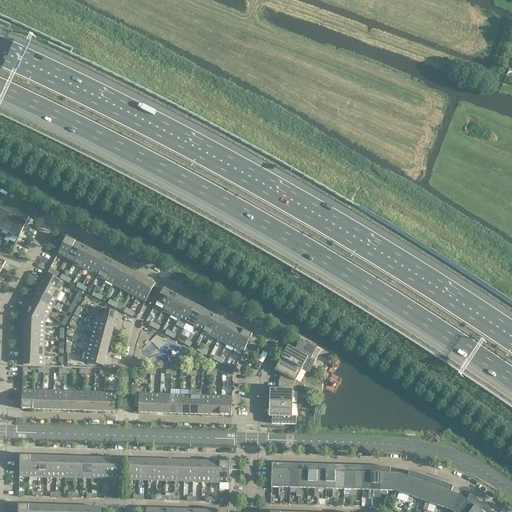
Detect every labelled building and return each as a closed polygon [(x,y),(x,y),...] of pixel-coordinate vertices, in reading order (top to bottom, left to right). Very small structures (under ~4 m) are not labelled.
[(0,228),(2,230),(13,209),(5,205),(0,214),(0,228)] [(10,234),(21,213),(13,209),(2,230),(8,233),(10,234)] [(18,239),(29,218),(21,213),(10,234),(12,235),(18,239)] [(65,260),(75,242),(67,237),(57,256),(65,260)] [(73,264),(83,246),(75,242),(65,260),(73,264)] [(81,268),(91,250),(83,246),(73,264),(81,268)] [(89,273),(99,254),(91,250),(81,268),(89,273)] [(97,277),(107,258),(99,254),(89,273),(97,277)] [(105,281),(115,263),(107,258),(97,277),(105,281)] [(113,285),(123,267),(115,263),(105,281),(113,285)] [(121,290),(131,271),(123,267),(113,285),(121,290)] [(129,294),(139,275),(131,271),(121,290),(129,294)] [(66,284),(52,277),(47,274),(43,283),(61,292),(66,284)] [(137,298),(147,280),(139,275),(129,294),(137,298)] [(146,302),(155,284),(147,280),(137,298),(146,302)] [(61,292),(43,283),(39,290),(57,300),(61,292)] [(162,311),(172,293),(164,288),(154,307),(162,311)] [(57,300),(39,290),(34,299),(53,308),(57,300)] [(170,315),(180,297),(172,293),(162,311),(170,315)] [(178,320),(188,301),(180,297),(170,315),(178,320)] [(53,308),(34,299),(30,306),(49,316),(53,308)] [(186,324),(196,305),(188,301),(178,320),(186,324)] [(194,328),(204,310),(196,305),(186,324),(194,328)] [(49,316),(30,306),(24,317),(45,323),(49,316)] [(116,322),(118,313),(98,308),(95,317),(116,322)] [(202,332),(212,314),(204,310),(194,328),(202,332)] [(210,337),(220,318),(212,314),(202,332),(210,337)] [(45,330),(45,323),(24,317),(24,329),(45,330)] [(113,331),(116,322),(95,317),(93,326),(113,331)] [(218,341),(228,322),(220,318),(210,337),(218,341)] [(226,345),(236,327),(228,322),(218,341),(226,345)] [(111,340),(113,331),(93,326),(91,335),(111,340)] [(234,349),(244,331),(236,327),(226,345),(234,349)] [(45,339),(45,330),(24,329),(24,338),(45,339)] [(243,354),(252,335),(244,331),(234,349),(243,354)] [(108,349),(111,340),(91,335),(88,344),(108,349)] [(44,348),(45,339),(24,338),(24,347),(44,348)] [(106,358),(108,349),(88,344),(86,353),(106,358)] [(311,359),(314,354),(298,345),(295,350),(288,346),(287,349),(282,359),(302,369),(308,357),(311,359)] [(44,357),(44,348),(24,347),(23,357),(44,357)] [(104,367),(106,358),(86,353),(84,361),(104,367)] [(44,366),(44,357),(23,357),(23,366),(44,366)] [(296,381),(302,369),(282,359),(277,368),(275,371),(283,375),(281,379),(280,379),(279,382),(279,383),(296,387),(296,386),(299,382),(296,381)] [(293,404),(293,391),(296,391),(296,387),(279,383),(279,385),(279,390),(270,389),(270,392),(271,392),(270,403),(293,404)] [(32,410),(33,391),(22,390),(22,409),(32,410)] [(42,410),(43,391),(33,391),(32,410),(42,410)] [(53,410),(53,391),(43,391),(42,410),(53,410)] [(63,411),(64,392),(53,391),(53,410),(63,411)] [(73,411),(74,392),(64,392),(63,411),(73,411)] [(84,411),(84,392),(74,392),(73,411),(84,411)] [(94,411),(95,393),(84,392),(84,411),(94,411)] [(104,412),(105,393),(95,393),(94,411),(104,412)] [(115,412),(115,393),(105,393),(104,412),(115,412)] [(149,413),(150,394),(139,394),(139,413),(149,413)] [(159,414),(160,395),(150,394),(149,413),(159,414)] [(170,414),(170,395),(160,395),(159,414),(170,414)] [(180,414),(181,395),(170,395),(170,414),(180,414)] [(190,415),(191,396),(181,395),(180,414),(190,415)] [(201,415),(201,396),(191,396),(190,415),(201,415)] [(211,415),(212,396),(201,396),(201,415),(211,415)] [(221,416),(222,397),(212,396),(211,415),(221,416)] [(232,416),(232,397),(222,397),(221,416),(232,416)] [(293,417),(293,404),(270,403),(270,414),(270,417),(272,417),(272,422),(295,423),(296,417),(293,417)] [(29,477),(29,456),(20,456),(20,477),(29,477)] [(38,477),(38,457),(29,456),(29,477),(38,477)] [(47,478),(47,457),(38,457),(38,477),(47,478)] [(56,478),(57,457),(47,457),(47,478),(56,478)] [(65,478),(66,458),(57,457),(56,478),(65,478)] [(74,479),(75,458),(66,458),(65,478),(74,479)] [(83,479),(84,458),(75,458),(74,479),(83,479)] [(92,479),(93,458),(84,458),(83,479),(92,479)] [(101,479),(102,459),(93,458),(92,479),(101,479)] [(110,480),(111,459),(102,459),(101,479),(110,480)] [(120,480),(120,459),(111,459),(110,480),(120,480)] [(138,481),(139,460),(130,460),(129,480),(138,481)] [(147,481),(148,460),(139,460),(138,481),(147,481)] [(157,481),(157,460),(148,460),(147,481),(157,481)] [(166,481),(166,461),(157,460),(157,481),(166,481)] [(175,482),(175,461),(166,461),(166,481),(175,482)] [(184,482),(184,461),(175,461),(175,482),(184,482)] [(193,482),(194,461),(184,461),(184,482),(193,482)] [(202,483),(203,462),(194,461),(193,482),(202,483)] [(211,483),(212,462),(203,462),(202,483),(211,483)] [(220,483),(221,462),(212,462),(211,483),(220,483)] [(229,483),(230,463),(221,462),(220,483),(229,483)] [(281,488),(281,464),(272,464),(271,488),(279,488),(281,488)] [(283,492),(283,488),(290,488),(290,465),(281,464),(281,488),(279,488),(279,492),(283,492)] [(299,488),(299,465),(290,465),(290,488),(297,488),(299,488)] [(308,489),(308,465),(299,465),(299,488),(297,488),(297,493),(301,493),(301,489),(308,489)] [(317,489),(317,465),(308,465),(308,489),(315,489),(317,489)] [(326,489),(326,466),(317,465),(317,489),(315,489),(315,493),(319,493),(319,489),(326,489)] [(335,490),(335,466),(326,466),(326,489),(333,489),(335,490)] [(344,490),(345,466),(335,466),(335,490),(333,489),(333,494),(337,494),(337,490),(344,490)] [(353,490),(354,467),(345,466),(344,490),(351,490),(353,490)] [(362,490),(363,467),(354,467),(353,490),(351,490),(351,494),(355,494),(355,490),(362,490)] [(371,491),(372,467),(363,467),(362,490),(369,491),(371,491)] [(380,491),(381,467),(372,467),(371,491),(369,491),(369,495),(373,495),(373,491),(380,491)] [(396,491),(399,474),(390,474),(390,468),(381,467),(380,491),(396,491)] [(411,497),(419,474),(410,471),(407,477),(399,474),(396,491),(409,496),(411,497)] [(419,500),(427,477),(419,474),(411,497),(409,496),(407,500),(411,501),(413,497),(419,500)] [(428,503),(436,480),(427,477),(419,500),(426,502),(428,503)] [(436,506),(444,483),(436,480),(428,503),(426,502),(424,506),(428,507),(430,503),(436,506)] [(451,511),(460,496),(451,493),(453,487),(444,483),(436,506),(451,511)] [(452,511),(471,511),(479,502),(471,496),(467,501),(460,496),(451,511),(452,511)] [(481,511),(486,507),(479,502),(471,511),(481,511)]
